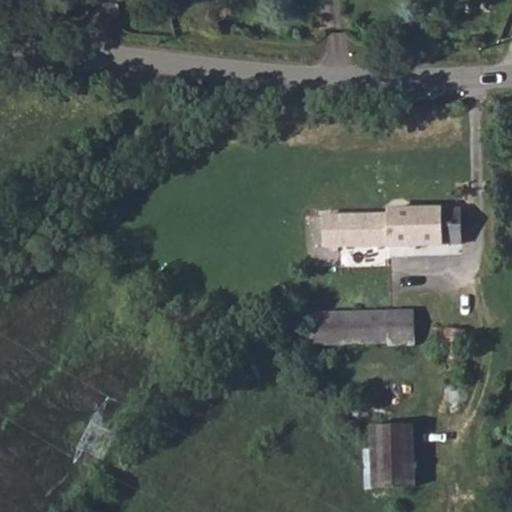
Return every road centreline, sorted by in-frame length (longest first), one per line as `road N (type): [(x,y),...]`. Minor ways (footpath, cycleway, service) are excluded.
road 1 (tertiary): [(0,47),(399,85),(511,80)]
road 2 (track): [(217,69),(166,140),(0,255)]
road 3 (track): [(481,82),(482,279)]
